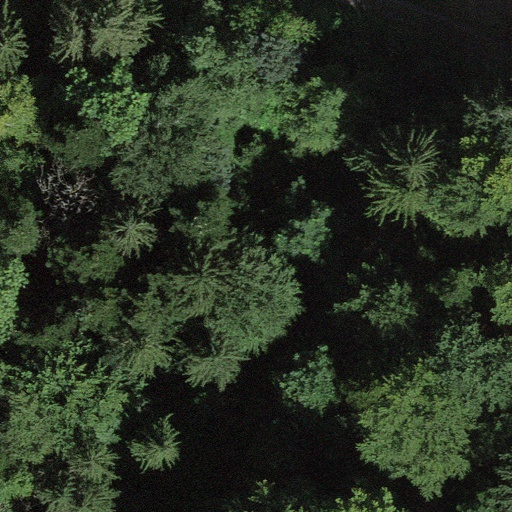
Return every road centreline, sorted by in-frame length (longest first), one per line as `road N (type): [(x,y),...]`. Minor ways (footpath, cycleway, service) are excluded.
road 1 (track): [(240,511),(320,323),(375,73),(511,107)]
road 2 (track): [(375,73),(57,0)]
